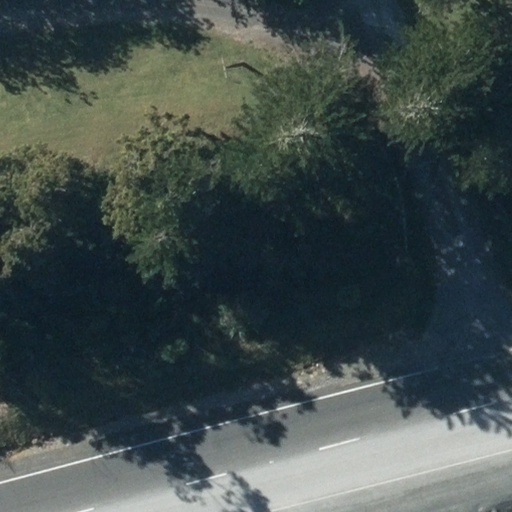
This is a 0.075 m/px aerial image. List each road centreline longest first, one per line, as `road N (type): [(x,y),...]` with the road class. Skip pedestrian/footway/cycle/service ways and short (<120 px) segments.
road 1 (unclassified): [(0,499),(511,371)]
road 2 (unknown): [(508,372),(363,0)]
